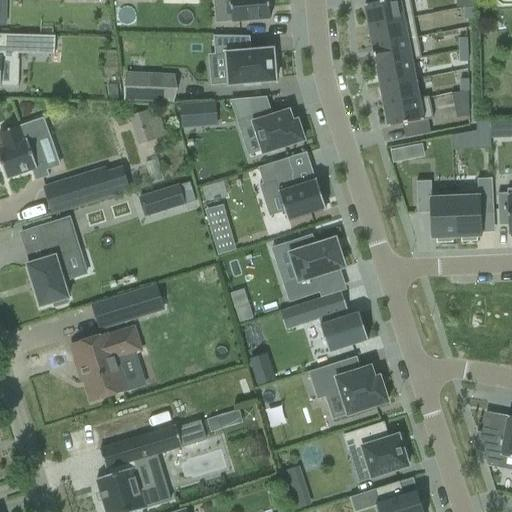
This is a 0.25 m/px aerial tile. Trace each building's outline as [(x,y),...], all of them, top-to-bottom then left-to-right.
[(213,0),(215,24),(271,19),(269,0),(213,0)] [(375,0),(376,4),(364,6),(368,27),(413,19),(409,0),(375,0)] [(473,20),(472,8),(464,9),(465,21),(473,20)] [(413,19),(368,27),(372,47),(417,39),(413,19)] [(0,35),(0,88),(1,89),(2,62),(19,62),(19,55),(55,56),(56,37),(0,35)] [(250,38),(213,37),(215,57),(227,56),(229,87),(246,85),(246,87),(249,87),(249,85),(256,84),(256,86),(259,86),(259,84),(276,83),(275,76),(279,76),(277,57),(274,57),(273,51),(251,53),(250,38)] [(417,39),(372,47),(376,67),(412,60),(412,62),(421,60),(417,39)] [(460,51),(468,51),(467,39),(459,39),(460,51)] [(468,63),(468,51),(460,51),(460,63),(468,63)] [(412,60),(376,67),(380,87),(416,80),(412,62),(412,60)] [(126,75),(125,101),(173,103),(175,77),(126,75)] [(416,80),(380,87),(383,107),(420,100),(419,100),(416,80)] [(461,80),(461,92),(469,92),(469,80),(461,80)] [(265,98),(230,101),(237,124),(252,119),(262,152),(263,155),(304,142),(298,122),(293,123),(289,112),(271,118),(265,98)] [(420,100),(383,107),(388,129),(424,122),(433,120),(429,98),(419,100),(420,100)] [(201,128),(199,104),(179,106),(182,130),(201,128)] [(148,113),(130,118),(138,147),(157,141),(155,136),(165,133),(160,117),(150,120),(148,113)] [(49,135),(44,119),(0,134),(0,138),(4,149),(0,150),(0,161),(6,180),(32,171),(35,182),(49,177),(36,139),(49,135)] [(490,122),(475,123),(476,132),(476,140),(491,140),(490,125),(490,122)] [(510,125),(490,125),(491,140),(511,139),(510,125)] [(403,149),(390,151),(393,164),(405,162),(403,149)] [(296,188),(292,177),(294,176),(288,159),(258,169),(263,186),(275,182),(288,222),(326,210),(317,181),(296,188)] [(53,215),(114,196),(106,172),(105,169),(44,188),(53,215)] [(478,192),(455,193),(457,239),(462,239),(462,243),(474,243),(474,239),(481,238),(480,212),(494,211),(492,180),(477,180),(478,192)] [(452,239),(457,239),(455,193),(432,194),(431,182),(416,183),(418,214),(431,214),(432,240),(440,240),(440,244),(452,244),(452,239)] [(161,191),(168,211),(184,206),(178,186),(161,191)] [(509,237),(511,236),(511,190),(507,190),(507,194),(498,195),(499,227),(509,226),(509,237)] [(63,282),(70,279),(63,256),(79,251),(69,219),(39,229),(48,260),(27,266),(31,280),(35,294),(36,294),(40,308),(53,304),(54,308),(67,304),(66,300),(69,299),(63,282)] [(215,246),(233,241),(228,226),(211,230),(215,246)] [(315,278),(341,270),(336,253),(338,252),(338,253),(340,253),(335,239),(334,240),(334,241),(316,246),(312,236),(286,244),(298,281),(283,286),(289,304),(320,294),(315,278)] [(154,287),(113,300),(121,323),(162,310),(154,287)] [(347,311),(342,293),(299,307),(305,324),(318,320),(329,354),(368,341),(359,314),(349,318),(346,311),(347,311)] [(253,319),(249,307),(236,311),(240,324),(253,319)] [(91,402),(127,391),(117,360),(141,352),(134,329),(107,337),(107,335),(71,347),(79,371),(81,370),(91,402)] [(249,360),(258,387),(275,381),(266,354),(249,360)] [(337,379),(333,365),(308,373),(317,401),(341,394),(348,416),(388,404),(380,378),(374,379),(371,368),(337,379)] [(228,415),(232,427),(243,424),(239,411),(228,415)] [(481,434),(477,433),(487,467),(499,469),(511,471),(511,418),(508,417),(504,438),(481,434)] [(111,476),(96,480),(105,511),(138,511),(146,510),(145,509),(171,501),(165,481),(146,487),(140,468),(159,463),(157,456),(206,441),(201,422),(173,431),(173,428),(100,450),(106,471),(109,470),(111,476)] [(363,450),(372,479),(408,467),(407,463),(410,463),(406,450),(403,451),(398,437),(389,440),(384,423),(343,436),(349,454),(363,450)] [(399,483),(373,491),(379,511),(422,511),(416,491),(403,495),(399,483)] [(307,489),(289,495),(294,510),(311,505),(307,489)]
